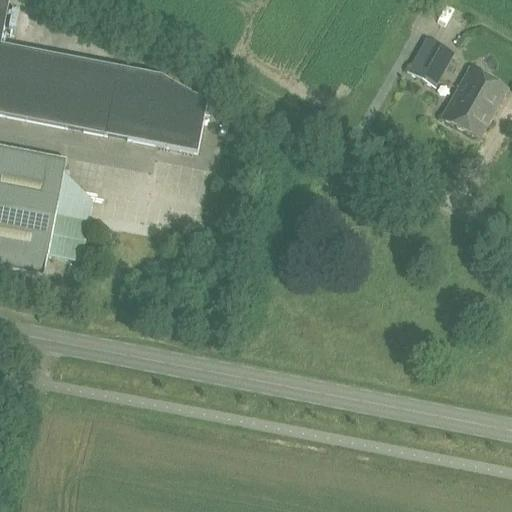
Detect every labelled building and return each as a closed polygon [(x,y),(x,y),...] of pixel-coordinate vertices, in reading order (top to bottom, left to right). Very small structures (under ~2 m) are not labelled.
[(0,0),(0,116),(106,137),(195,156),(206,104),(161,78),(119,68),(2,46),(10,3),(0,0)] [(9,43),(36,44),(37,16),(22,16),(22,8),(10,7),(9,43)] [(408,74),(435,90),(454,55),(427,40),(408,74)] [(440,120),(479,142),(508,91),(469,69),(440,120)] [(0,270),(43,279),(66,160),(0,147),(0,270)] [(64,181),(58,262),(86,264),(91,199),(108,200),(109,184),(64,181)] [(126,182),(123,196),(141,200),(143,186),(126,182)]
